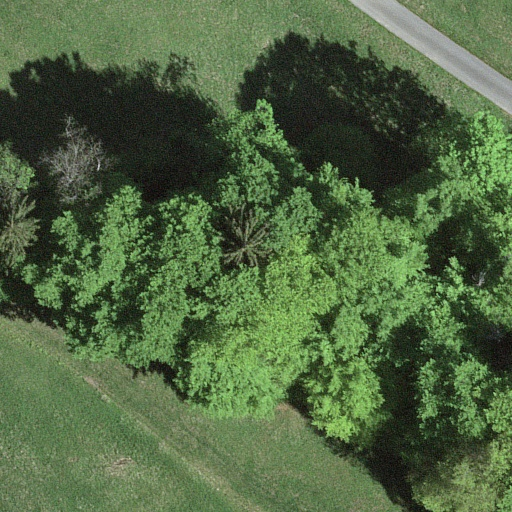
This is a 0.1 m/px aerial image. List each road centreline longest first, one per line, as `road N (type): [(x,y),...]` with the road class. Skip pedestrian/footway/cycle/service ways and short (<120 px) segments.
road 1 (track): [(0,303),(278,511)]
road 2 (track): [(511,93),(391,0)]
